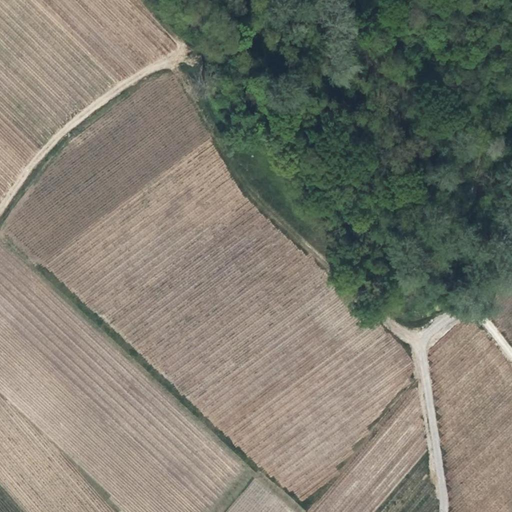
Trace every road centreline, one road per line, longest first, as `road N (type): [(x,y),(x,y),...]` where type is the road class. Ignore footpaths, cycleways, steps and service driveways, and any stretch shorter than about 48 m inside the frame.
road 1 (track): [(413,338),(245,188),(171,59)]
road 2 (track): [(247,0),(207,38),(66,128),(0,212)]
road 3 (track): [(413,338),(443,511)]
road 4 (track): [(511,354),(477,314),(462,312),(413,338)]
